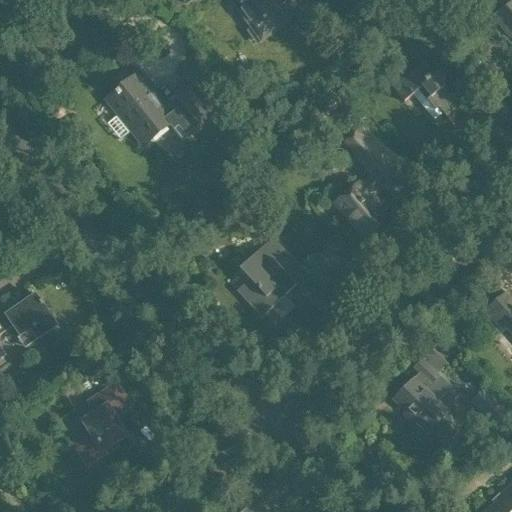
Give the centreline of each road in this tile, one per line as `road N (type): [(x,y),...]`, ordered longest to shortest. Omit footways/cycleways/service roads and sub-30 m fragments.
road 1 (residential): [(268,423),(85,226),(0,120)]
road 2 (residential): [(268,423),(511,228)]
road 3 (residential): [(133,511),(268,423)]
road 4 (residential): [(357,511),(268,423)]
